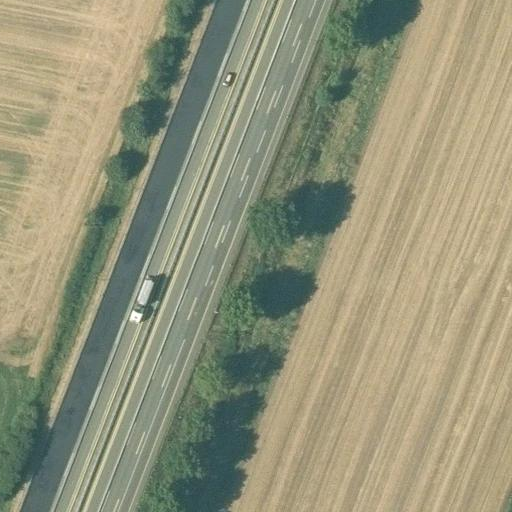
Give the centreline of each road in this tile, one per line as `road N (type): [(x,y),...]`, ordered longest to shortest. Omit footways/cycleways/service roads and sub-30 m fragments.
road 1 (motorway): [(245,0),(50,511)]
road 2 (motorway): [(177,319),(237,221),(321,0)]
road 3 (motorway): [(177,319),(298,0)]
road 4 (motorway): [(102,511),(177,319)]
